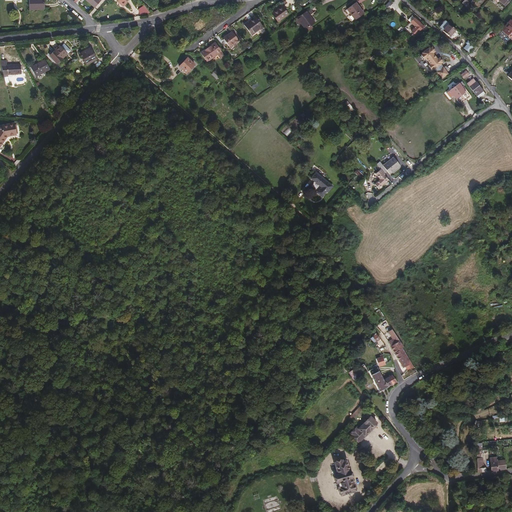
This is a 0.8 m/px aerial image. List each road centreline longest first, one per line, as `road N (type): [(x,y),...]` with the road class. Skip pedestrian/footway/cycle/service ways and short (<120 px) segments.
road 1 (track): [(123,54),(305,215)]
road 2 (residential): [(123,54),(0,192)]
road 3 (residential): [(502,103),(373,203)]
road 4 (residential): [(502,103),(467,57),(404,0)]
road 5 (residential): [(401,387),(511,335)]
